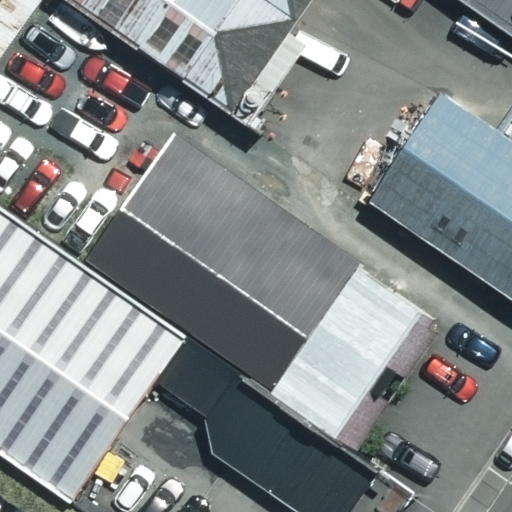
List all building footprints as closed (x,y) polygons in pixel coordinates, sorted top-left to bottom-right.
[(67,0),(230,108),(306,0),(67,0)] [(511,0),(474,0),(511,26),(511,0)] [(356,189),(511,294),(511,123),(436,72),(356,189)] [(193,339),(349,454),(381,407),(356,390),(374,364),(396,379),(438,318),(161,128),(143,154),(122,140),(54,240),(193,339)] [(0,457),(71,508),(193,339),(54,240),(0,201),(0,457)]
